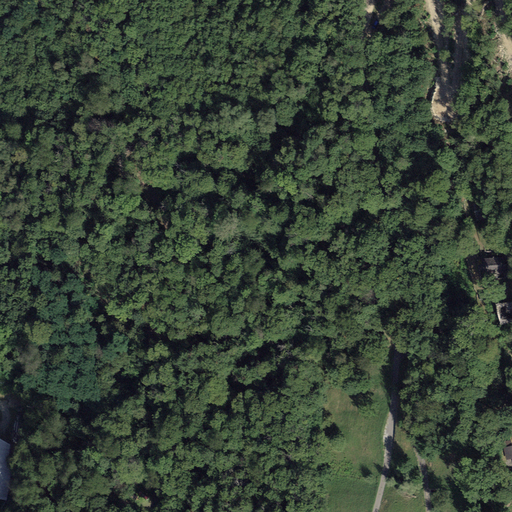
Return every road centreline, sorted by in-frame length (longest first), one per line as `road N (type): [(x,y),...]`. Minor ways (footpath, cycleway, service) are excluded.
road 1 (track): [(400,354),(367,101),(369,0)]
road 2 (track): [(432,0),(447,101),(471,0)]
road 3 (track): [(131,144),(128,0)]
